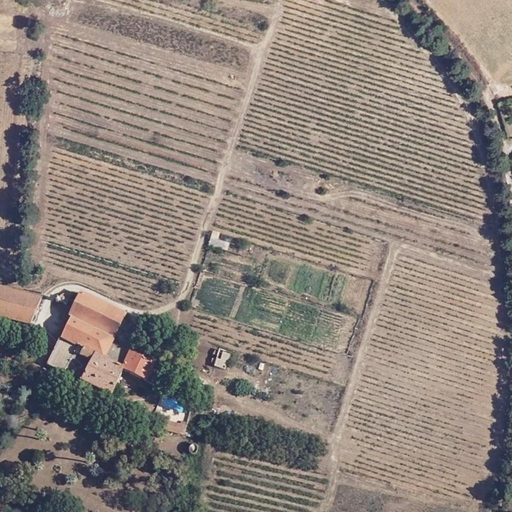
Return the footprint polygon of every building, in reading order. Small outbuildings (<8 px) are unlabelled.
[(0,318),(24,325),(33,327),(41,299),(0,287),(0,318)] [(71,319),(61,341),(83,352),(84,350),(104,360),(112,345),(119,329),(125,316),(80,294),(69,318),(71,319)] [(112,345),(126,351),(133,336),(119,329),(112,345)] [(59,340),(55,350),(48,365),(111,395),(123,371),(124,369),(104,360),(84,350),(83,352),(61,341),(59,340)] [(124,369),(131,354),(126,351),(112,345),(104,360),(124,369)] [(220,368),(224,369),(229,354),(219,351),(218,357),(223,359),(220,368)] [(123,371),(125,372),(146,382),(154,365),(131,354),(124,369),(123,371)] [(218,367),(220,368),(223,359),(218,357),(215,366),(218,367)] [(168,367),(156,361),(154,365),(182,379),(183,375),(173,369),(174,367),(168,365),(168,367)] [(184,436),(186,427),(180,425),(167,422),(165,432),(184,436)]
